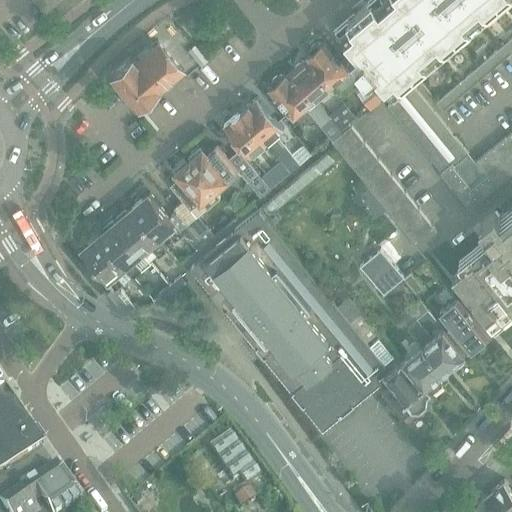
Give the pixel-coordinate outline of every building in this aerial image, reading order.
[(473,188),(491,173),(479,159),(477,161),(413,87),(409,91),(405,86),(504,0),(371,0),(331,35),(369,79),(375,74),(392,93),(393,92),(397,97),(387,106),(444,171),(444,172),(454,163),(455,165),(454,166),(473,188)] [(155,86),(180,65),(158,39),(133,60),(130,57),(110,74),(135,104),(155,87),(155,86)] [(511,39),(437,102),(445,110),(511,53),(511,39)] [(308,54),(307,55),(314,64),(313,65),(330,85),(335,92),(352,77),(348,72),(346,70),(339,62),(322,42),(320,44),(315,43),(307,50),(308,54)] [(191,47),(187,50),(200,65),(204,62),(207,60),(199,51),(194,44),(191,47)] [(294,71),(293,72),(314,98),(322,91),(328,98),(335,92),(330,85),(313,65),(314,64),(307,55),(306,56),(308,59),(300,66),(297,65),(293,68),(294,71)] [(347,56),(339,62),(346,70),(348,72),(356,66),(347,56)] [(270,87),(269,88),(293,116),(306,105),(322,124),(331,117),(330,116),(329,114),(314,98),(293,72),(286,78),(283,75),(281,77),(277,76),(269,82),(270,87)] [(367,85),(358,92),(370,107),(380,99),(367,85)] [(256,96),(239,111),(268,145),(269,145),(290,170),(299,162),(278,137),(277,138),(274,134),(282,127),(256,96)] [(344,102),(329,114),(330,116),(331,117),(334,120),(339,126),(341,128),(343,131),(350,125),(348,122),(356,116),(354,114),(345,103),(344,102)] [(262,150),(268,145),(239,111),(222,125),(248,156),(259,147),(262,150)] [(418,247),(438,231),(350,125),(343,131),(330,141),(418,247)] [(491,173),(500,184),(511,174),(511,132),(479,159),(491,173)] [(188,156),(187,157),(213,189),(219,196),(229,188),(230,185),(231,183),(230,180),(227,177),(237,169),(247,181),(257,172),(239,151),(229,159),(216,145),(207,153),(201,146),(199,147),(198,145),(187,155),(188,156)] [(328,152),(263,207),(268,213),(273,213),(337,163),(328,152)] [(205,208),(219,196),(213,189),(187,157),(185,159),(184,158),(173,167),(174,168),(173,169),(179,176),(169,184),(190,209),(196,216),(197,215),(205,208)] [(471,208),(500,184),(491,173),(473,188),(454,166),(455,165),(454,163),(444,172),(444,171),(442,173),(471,208)] [(355,190),(354,199),(358,205),(366,206),(368,193),(355,190)] [(149,192),(132,206),(157,238),(166,231),(174,241),(183,233),(181,230),(170,217),(149,192)] [(116,220),(114,221),(141,252),(150,262),(158,255),(158,256),(167,249),(157,238),(132,206),(125,212),(123,210),(114,217),(116,220)] [(261,206),(258,209),(259,210),(272,226),(281,217),(278,213),(273,213),(268,213),(263,207),(261,206)] [(272,226),(259,210),(188,267),(323,433),(355,407),(354,405),(381,383),(373,374),(385,365),(366,342),(379,332),(363,311),(350,322),(272,226)] [(511,210),(503,218),(498,211),(483,223),(493,235),(448,271),(493,326),(511,310),(511,210)] [(177,211),(170,217),(181,230),(187,225),(187,224),(187,223),(177,211)] [(203,243),(213,234),(197,215),(196,216),(187,223),(187,224),(187,225),(197,236),(203,243)] [(103,231),(98,235),(124,266),(132,276),(141,268),(133,259),(141,252),(114,221),(111,223),(110,221),(101,228),(103,231)] [(187,225),(181,230),(183,233),(186,237),(193,239),(197,236),(187,225)] [(81,249),(113,288),(115,290),(123,283),(115,274),(124,266),(98,235),(81,249)] [(383,292),(401,276),(402,276),(387,258),(368,274),(383,292)] [(408,270),(402,276),(401,276),(414,293),(422,287),(408,270)] [(181,275),(169,285),(175,291),(186,282),(185,281),(181,275)] [(169,285),(159,294),(160,295),(162,297),(164,300),(175,291),(169,285)] [(120,290),(115,290),(113,288),(107,293),(121,309),(134,307),(120,290)] [(160,295),(154,300),(158,305),(164,300),(162,297),(160,295)] [(436,313),(447,326),(467,352),(489,334),(468,309),(468,308),(458,295),(436,313)] [(397,314),(416,337),(443,371),(449,366),(456,367),(464,360),(464,354),(418,297),(397,314)] [(437,376),(443,371),(416,337),(407,345),(413,351),(402,360),(429,393),(433,393),(441,386),(442,381),(437,376)] [(431,395),(429,393),(402,360),(382,377),(390,387),(381,395),(401,419),(410,411),(411,412),(418,413),(426,406),(426,399),(431,395)] [(4,395),(1,390),(0,390),(0,470),(39,446),(4,395)] [(230,433),(210,447),(232,479),(239,474),(246,484),(259,475),(230,433)] [(54,464),(0,500),(0,511),(60,511),(79,499),(54,463),(53,463),(54,464)] [(469,511),(511,511),(511,489),(503,479),(483,496),(481,493),(465,507),(469,511)] [(245,484),(231,492),(234,497),(233,498),(240,508),(255,498),(249,488),(248,488),(246,484),(245,484)] [(137,493),(130,499),(137,506),(143,500),(137,493)]
